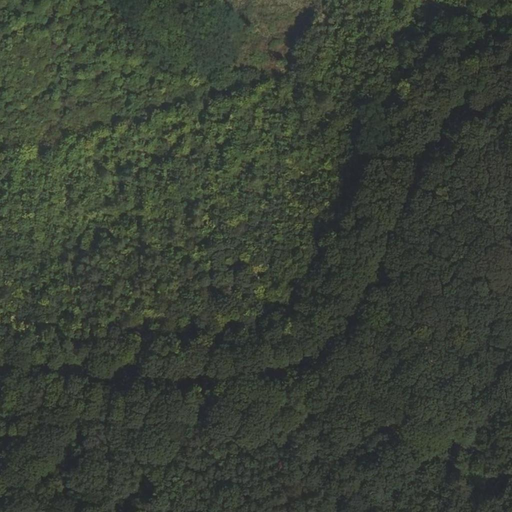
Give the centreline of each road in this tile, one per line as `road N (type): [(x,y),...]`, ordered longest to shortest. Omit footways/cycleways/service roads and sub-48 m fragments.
road 1 (tertiary): [(0,371),(244,376),(294,366),(349,321),(384,227),(453,116),(511,84)]
road 2 (track): [(231,0),(229,54),(207,67),(42,86),(0,100)]
road 3 (track): [(406,444),(331,382),(511,386)]
